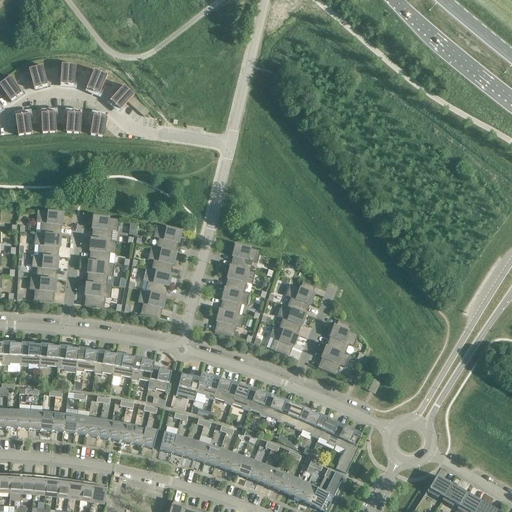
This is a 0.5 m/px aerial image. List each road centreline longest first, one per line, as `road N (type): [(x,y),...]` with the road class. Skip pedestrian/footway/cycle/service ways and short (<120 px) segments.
road 1 (residential): [(0,454),(115,468),(255,511)]
road 2 (residential): [(0,118),(29,98),(71,93),(96,100),(133,130),(228,144)]
road 3 (unclassified): [(181,346),(228,144)]
road 4 (unclassified): [(511,260),(413,421)]
road 5 (unclassified): [(426,430),(511,292)]
road 6 (trunk): [(395,0),(511,100)]
road 7 (unclassified): [(228,144),(264,0)]
road 8 (unclassified): [(67,324),(83,186)]
road 9 (residential): [(181,346),(296,384)]
